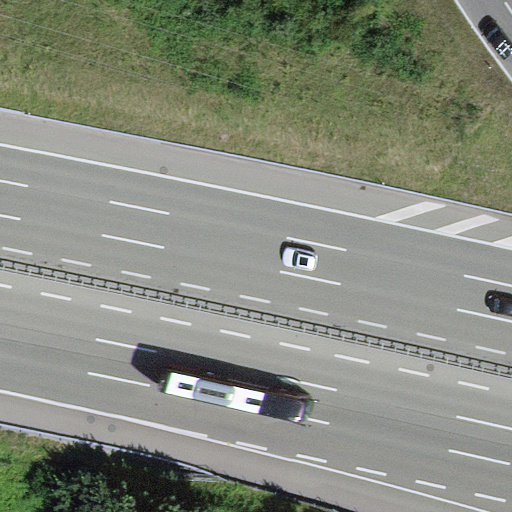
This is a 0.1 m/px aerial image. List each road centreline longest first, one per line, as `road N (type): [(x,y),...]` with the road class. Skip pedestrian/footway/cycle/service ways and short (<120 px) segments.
road 1 (motorway): [(0,337),(511,447)]
road 2 (motorway): [(511,301),(0,196)]
